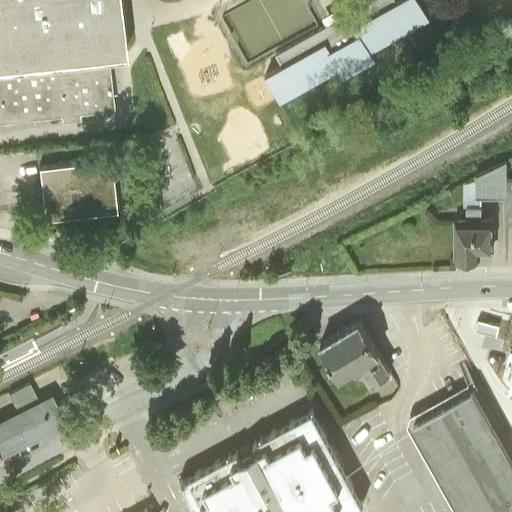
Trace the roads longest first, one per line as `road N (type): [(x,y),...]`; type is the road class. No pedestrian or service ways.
road 1 (secondary): [(206,300),(511,288)]
road 2 (residential): [(0,476),(174,380),(198,352),(206,300)]
road 3 (secondary): [(0,253),(126,289),(206,300)]
